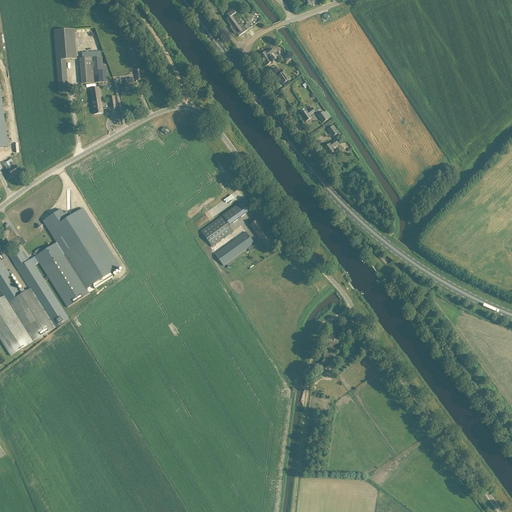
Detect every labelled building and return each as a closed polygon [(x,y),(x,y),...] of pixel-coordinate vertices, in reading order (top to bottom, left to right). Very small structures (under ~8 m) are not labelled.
[(234,10),(225,16),(227,20),(239,36),(247,30),(251,27),(248,23),(244,26),(235,14),(236,13),(234,10)] [(74,29),(54,31),(59,93),(68,92),(65,60),(76,59),(74,29)] [(273,52),(272,51),(271,48),(266,52),(265,52),(259,56),(266,66),(272,62),(268,56),(269,55),(273,52)] [(82,58),(80,59),(82,84),(107,82),(106,65),(102,66),(102,57),(82,58)] [(283,84),(287,81),(289,80),(284,72),(277,76),(283,84)] [(126,90),(129,90),(137,89),(136,82),(133,82),(133,78),(125,79),(126,85),(125,85),(126,90)] [(0,87),(0,148),(8,148),(0,87)] [(103,113),(103,108),(100,88),(91,89),(94,114),(103,113)] [(306,111),(304,112),(300,115),(305,123),(312,118),(310,116),(315,112),(312,108),(307,112),(306,111)] [(322,122),(330,117),(326,111),(324,112),(318,116),(322,122)] [(338,132),(334,126),(328,130),(332,136),(338,132)] [(324,148),(329,156),(335,151),(333,148),(338,144),(335,140),(324,148)] [(19,172),(18,170),(16,166),(11,159),(7,161),(9,164),(10,164),(10,166),(6,168),(8,171),(9,171),(12,176),(19,172)] [(242,201),(222,216),(229,226),(249,211),(248,210),(242,201)] [(57,243),(35,256),(39,263),(43,269),(48,276),(43,279),(45,281),(49,279),(67,308),(89,294),(86,289),(93,285),(95,289),(114,277),(112,273),(120,268),(98,233),(97,231),(83,208),(70,216),(67,211),(64,213),(62,209),(43,221),(48,229),(57,243)] [(201,232),(212,247),(233,231),(222,216),(201,232)] [(257,219),(250,225),(268,249),(275,243),(257,219)] [(0,289),(4,296),(33,341),(69,319),(45,281),(43,279),(35,265),(39,263),(35,256),(31,259),(29,260),(24,252),(23,253),(22,253),(17,245),(21,242),(18,239),(16,236),(13,231),(12,232),(10,229),(0,235),(0,236),(2,240),(3,240),(6,238),(15,251),(9,255),(30,288),(22,294),(0,259),(0,289)] [(254,244),(246,232),(215,254),(224,266),(254,244)] [(0,339),(10,356),(33,341),(4,296),(0,297),(0,339)] [(326,335),(325,340),(324,348),(321,347),(319,364),(325,364),(325,368),(333,369),(336,346),(338,346),(339,336),(326,335)]
